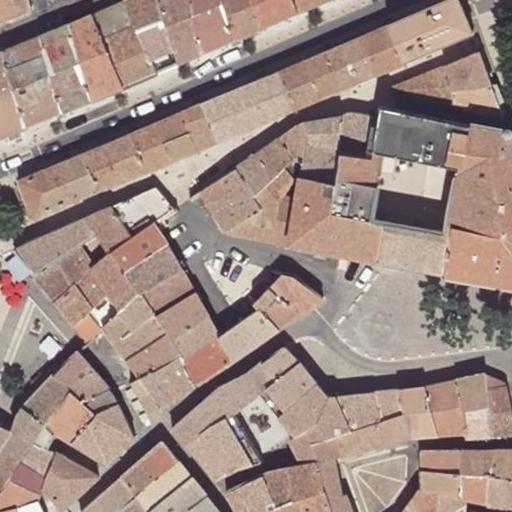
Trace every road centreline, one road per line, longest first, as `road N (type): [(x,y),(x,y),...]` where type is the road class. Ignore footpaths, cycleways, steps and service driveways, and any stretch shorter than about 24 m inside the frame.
road 1 (residential): [(394,0),(0,165)]
road 2 (residential): [(195,203),(215,241),(337,272),(344,295),(315,320)]
road 3 (residential): [(506,367),(386,380),(315,320)]
road 4 (residential): [(315,320),(156,430)]
road 5 (residential): [(175,166),(352,94)]
road 6 (residential): [(0,237),(175,166)]
road 7 (residential): [(382,511),(417,443),(511,445)]
road 8 (residential): [(352,94),(511,120)]
road 9 (residential): [(352,94),(479,43)]
road 10 (residential): [(224,313),(173,222),(195,203)]
